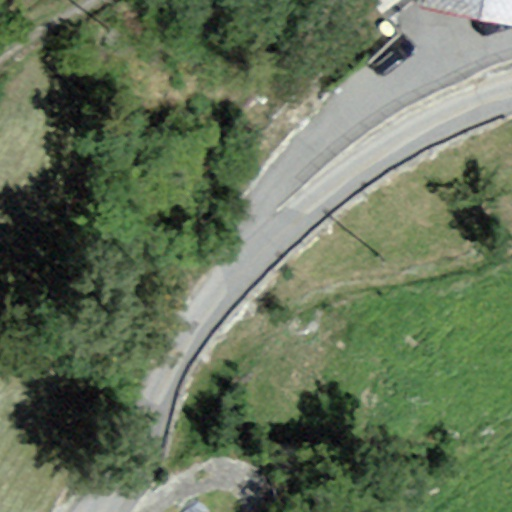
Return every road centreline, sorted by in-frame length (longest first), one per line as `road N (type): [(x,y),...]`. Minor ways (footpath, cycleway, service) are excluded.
road 1 (unclassified): [(511,90),(362,157),(267,243),(156,386),(99,511)]
road 2 (track): [(108,501),(246,489),(287,494),(305,511)]
